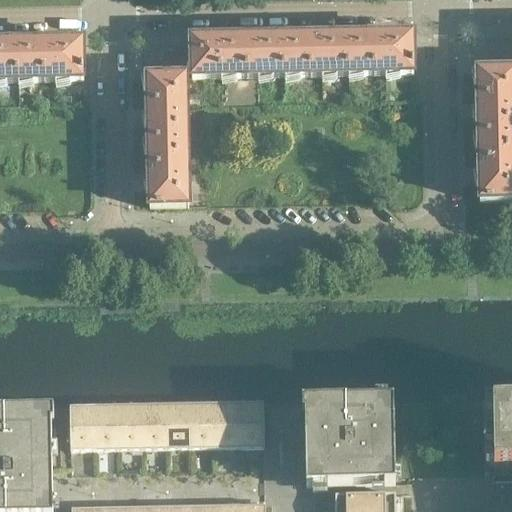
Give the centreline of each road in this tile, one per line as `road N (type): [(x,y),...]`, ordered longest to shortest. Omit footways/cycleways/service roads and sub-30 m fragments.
road 1 (residential): [(446,4),(442,215),(419,230),(112,233)]
road 2 (residential): [(114,10),(446,4)]
road 3 (residential): [(114,10),(112,233)]
